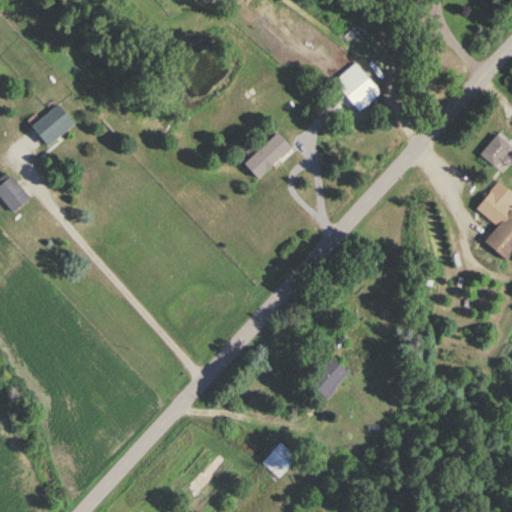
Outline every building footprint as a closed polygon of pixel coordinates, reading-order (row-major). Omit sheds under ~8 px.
[(379,86),(373,78),(336,103),(342,111),(379,86)] [(77,125),(61,105),(32,128),(48,148),(77,125)] [(244,166),(259,181),(292,148),(278,133),(244,166)] [(0,177),(0,198),(13,214),(30,201),(6,173),(0,177)] [(477,210),(499,228),(487,243),(510,261),(511,258),(511,211),(509,209),(511,205),(511,192),(500,182),(477,210)] [(310,384),(326,399),(350,373),(333,358),(310,384)] [(262,464),(279,480),(298,459),(281,443),(262,464)]
